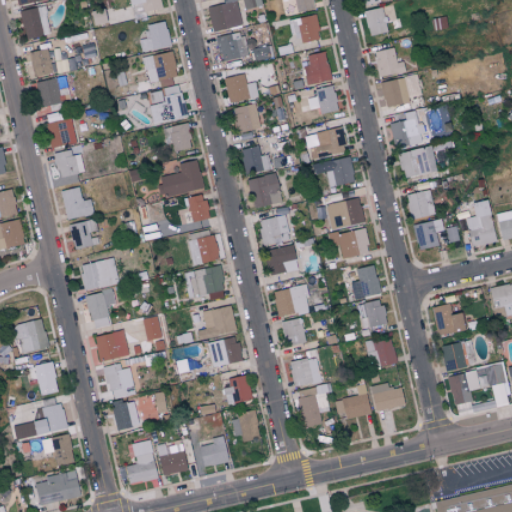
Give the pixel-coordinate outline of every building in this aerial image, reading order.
[(128,0),(133,19),(145,16),(144,11),(160,8),(158,0),(128,0)] [(240,25),(235,0),(240,0),(243,9),(260,5),(259,0),(221,0),(205,3),(211,31),(240,25)] [(313,8),(310,0),(293,0),(296,12),(313,8)] [(19,10),(24,39),(50,34),(44,6),(19,10)] [(386,33),(382,7),(363,10),(367,36),(386,33)] [(318,39),(314,15),(292,18),(296,43),(318,39)] [(146,24),(151,49),(169,46),(164,21),(146,24)] [(215,37),(220,61),(243,57),(239,32),(215,37)] [(267,59),(266,46),(250,48),(251,60),(267,59)] [(402,61),(395,62),(393,48),(373,51),(376,76),(403,72),(402,61)] [(50,73),(47,49),(28,51),(32,76),(50,73)] [(159,88),(176,83),(169,51),(141,58),(147,83),(157,81),(159,88)] [(305,55),(308,65),(301,66),(306,85),(330,79),(323,51),(305,55)] [(378,82),(384,107),(408,102),(407,96),(419,94),(415,74),(378,82)] [(319,114),(337,109),(331,85),(313,90),(319,114)] [(234,133),(259,127),(254,103),(229,109),(234,133)] [(387,123),(393,149),(427,141),(423,124),(417,125),(413,110),(402,113),(404,119),(387,123)] [(69,118),(60,119),(59,112),(43,115),(49,148),(74,143),(69,118)] [(189,149),(186,124),(162,127),(164,144),(171,143),(172,151),(189,149)] [(306,133),(309,157),(344,153),(341,128),(306,133)] [(402,178),(435,171),(430,145),(396,153),(402,178)] [(239,150),(244,173),(262,169),(257,146),(239,150)] [(83,172),(78,147),(52,152),(58,178),(83,172)] [(326,172),(327,185),(352,183),(349,158),(311,162),(312,173),(326,172)] [(201,189),(196,160),(177,163),(179,173),(158,176),(161,196),(201,189)] [(253,208),(280,201),(273,173),(245,180),(253,208)] [(89,199),(81,200),(78,186),(59,191),(65,219),(92,213),(89,199)] [(409,219),(433,215),(428,189),(404,194),(409,219)] [(0,217),(15,215),(11,190),(0,191),(0,217)] [(186,221),(207,216),(202,193),(180,198),(186,221)] [(362,224),(359,199),(325,203),(328,228),(362,224)] [(471,202),(473,216),(465,217),(469,246),(493,243),(488,200),(471,202)] [(511,209),(495,213),(500,239),(511,237),(511,209)] [(257,220),(261,245),(288,240),(283,215),(257,220)] [(0,249),(24,243),(17,218),(0,222),(0,249)] [(437,245),(434,232),(442,230),(439,218),(411,225),(417,250),(437,245)] [(96,233),(94,219),(68,223),(72,248),(97,244),(96,233)] [(444,228),(447,242),(457,240),(454,226),(444,228)] [(368,253),(363,228),(327,234),(329,247),(338,245),(340,258),(368,253)] [(186,239),(192,265),(216,259),(210,233),(186,239)] [(295,271),(293,246),(263,249),(266,274),(295,271)] [(78,266),(84,291),(118,283),(112,257),(78,266)] [(355,268),(357,281),(350,282),(352,298),(378,294),(374,265),(355,268)] [(511,283),(489,287),(492,308),(504,306),(505,314),(511,312),(511,283)] [(307,311),(303,285),(271,291),(276,317),(307,311)] [(84,295),(91,328),(109,325),(105,305),(114,303),(111,289),(84,295)] [(357,303),(360,328),(384,325),(381,300),(357,303)] [(460,312),(451,314),(448,303),(430,307),(437,336),(464,329),(460,312)] [(203,329),(195,330),(197,338),(234,331),(229,305),(200,311),(203,329)] [(144,340),(159,338),(156,316),(141,318),(144,340)] [(285,346),(304,342),(299,318),(280,321),(285,346)] [(17,352),(45,348),(41,320),(13,324),(17,352)] [(92,337),(99,361),(127,354),(120,330),(92,337)] [(212,367),(240,360),(234,336),(206,343),(212,367)] [(365,343),(370,369),(395,364),(390,338),(365,343)] [(464,367),(460,342),(439,346),(444,371),(464,367)] [(288,361),(291,386),(319,382),(315,357),(288,361)] [(24,382),(36,380),(39,395),(57,391),(51,362),(21,368),(24,382)] [(128,367),(119,369),(118,363),(102,367),(110,399),(126,396),(124,388),(132,386),(128,367)] [(446,375),(452,405),(471,401),(469,390),(490,386),(494,406),(507,404),(500,365),(446,375)] [(250,400),(245,375),(226,378),(228,387),(222,388),(225,404),(250,400)] [(400,387),(389,389),(388,383),(370,385),(373,410),(403,406),(400,387)] [(333,400),(336,413),(343,412),(344,419),(370,413),(363,384),(354,386),(356,395),(333,400)] [(295,390),(302,427),(320,424),(314,394),(323,392),(322,385),(295,390)] [(163,412),(162,392),(153,392),(154,412),(163,412)] [(110,402),(112,428),(136,426),(134,400),(110,402)] [(42,418),(30,421),(33,435),(65,428),(60,403),(40,407),(42,418)] [(257,437),(254,412),(230,415),(232,439),(257,437)] [(32,436),(30,422),(12,425),(14,439),(32,436)] [(42,453),(52,452),(54,465),(71,464),(68,435),(40,438),(42,453)] [(197,447),(202,467),(227,461),(221,436),(210,439),(211,443),(197,447)] [(155,479),(149,440),(130,443),(134,464),(123,466),(126,484),(155,479)] [(155,447),(161,475),(186,470),(180,442),(155,447)] [(75,477),(66,479),(65,473),(43,476),(44,482),(34,483),(37,503),(78,497),(75,477)] [(511,511),(437,511),(436,505),(439,504),(444,503),(505,489),(511,487),(511,511)]
